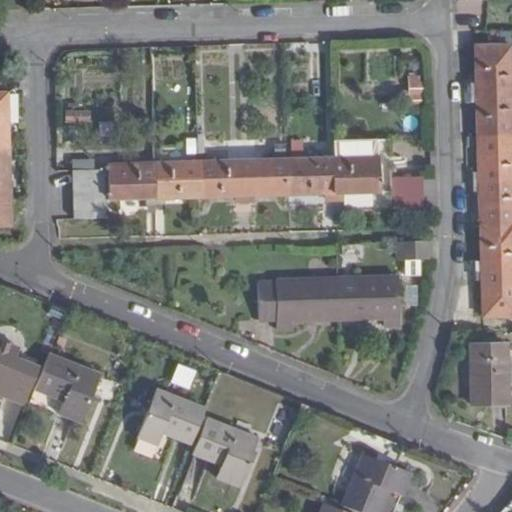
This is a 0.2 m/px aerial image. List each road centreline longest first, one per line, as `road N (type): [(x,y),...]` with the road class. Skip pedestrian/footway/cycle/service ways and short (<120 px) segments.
road 1 (residential): [(442,24),(447,244),(438,324),(406,426)]
road 2 (residential): [(36,36),(442,24)]
road 3 (residential): [(406,426),(44,275)]
road 4 (residential): [(36,36),(44,275)]
